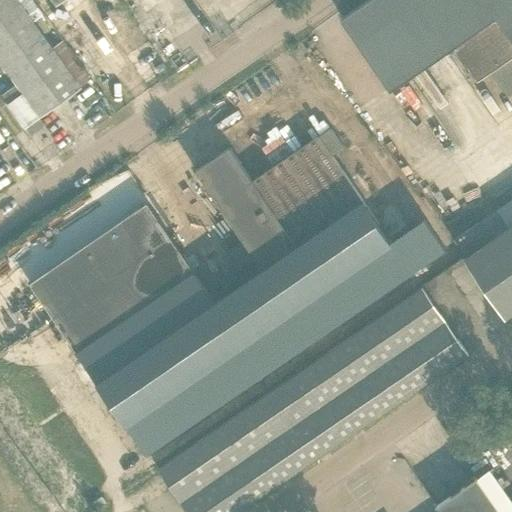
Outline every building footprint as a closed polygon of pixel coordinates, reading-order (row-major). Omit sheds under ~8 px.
[(0,0),(0,28),(24,12),(15,0),(0,0)] [(511,0),(367,0),(341,18),(391,90),(453,47),(477,82),(511,57),(511,0)] [(24,12),(0,28),(0,62),(21,92),(5,104),(22,128),(78,88),(24,12)] [(146,202),(28,283),(70,343),(145,453),(444,248),(424,218),(390,241),(331,155),(343,147),(331,129),(319,138),(318,136),(252,181),(230,149),(196,172),(243,241),(227,252),(247,282),(215,304),(192,269),(174,243),(156,217),(146,202)] [(511,200),(479,222),(492,240),(511,226),(511,200)] [(454,239),(466,257),(492,240),(479,222),(454,239)] [(466,257),(467,257),(464,259),(504,318),(511,313),(511,226),(492,240),(466,257)] [(423,287),(157,469),(186,511),(237,511),(467,355),(423,287)] [(500,511),(476,478),(435,506),(438,511),(500,511)]
